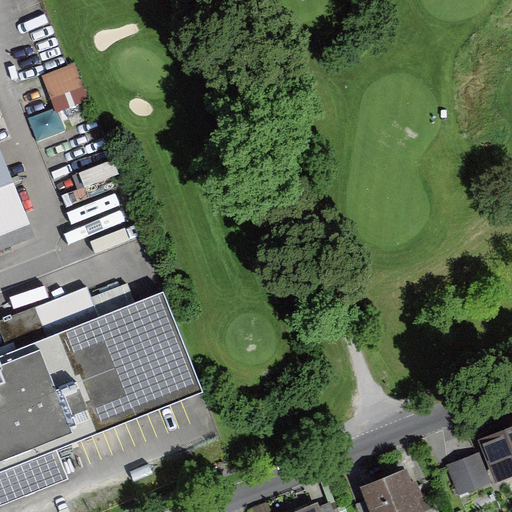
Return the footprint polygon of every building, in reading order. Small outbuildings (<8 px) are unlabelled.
[(76,61),(43,74),(58,113),(91,101),(76,61)] [(0,142),(0,242),(35,229),(0,142)] [(161,292),(0,355),(0,507),(68,481),(55,449),(201,391),(161,292)] [(478,455),(447,467),(459,498),(511,477),(511,427),(473,443),(478,455)] [(423,511),(405,470),(353,494),(361,511),(423,511)]
